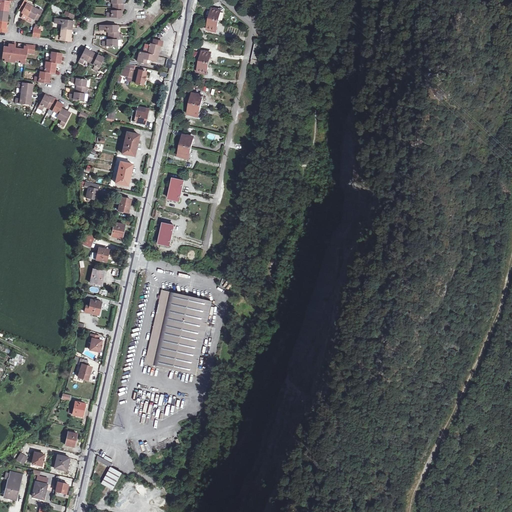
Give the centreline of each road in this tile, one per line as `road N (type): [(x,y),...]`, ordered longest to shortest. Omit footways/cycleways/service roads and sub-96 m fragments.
road 1 (primary): [(77,511),(190,0)]
road 2 (track): [(511,252),(499,315),(410,511)]
road 3 (unclassified): [(222,0),(252,27),(207,246)]
